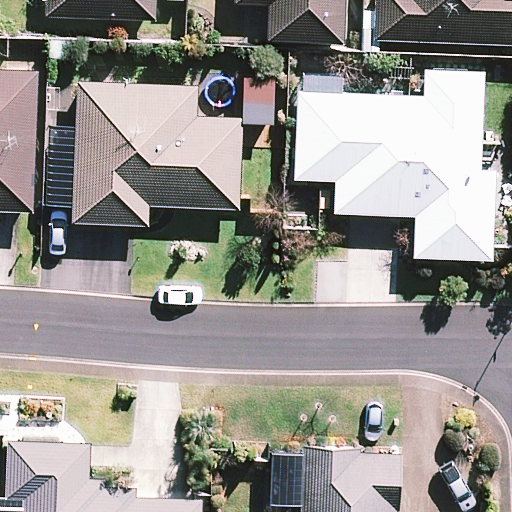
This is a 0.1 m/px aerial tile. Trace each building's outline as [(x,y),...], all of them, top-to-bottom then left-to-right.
[(42,0),(42,17),(153,20),(153,0),(42,0)] [(230,0),(230,6),(265,7),(264,41),(339,44),(340,0),(230,0)] [(511,0),(369,0),(368,41),(511,46),(511,0)] [(0,211),(29,212),(35,71),(0,69),(0,211)] [(330,191),(329,214),(410,217),(408,258),(486,262),(490,171),(477,170),(481,73),(421,71),(420,97),(293,92),(289,180),(330,182),(330,191)] [(146,206),(234,209),(235,196),(238,119),(193,117),(195,87),(74,82),(69,207),(68,223),(145,226),(146,206)] [(201,511),(202,489),(127,486),(128,479),(96,477),(96,469),(87,469),(88,434),(3,431),(1,488),(19,488),(19,507),(0,505),(0,511),(201,511)] [(393,511),(396,444),(357,443),(357,435),(301,433),(297,511),(393,511)]
